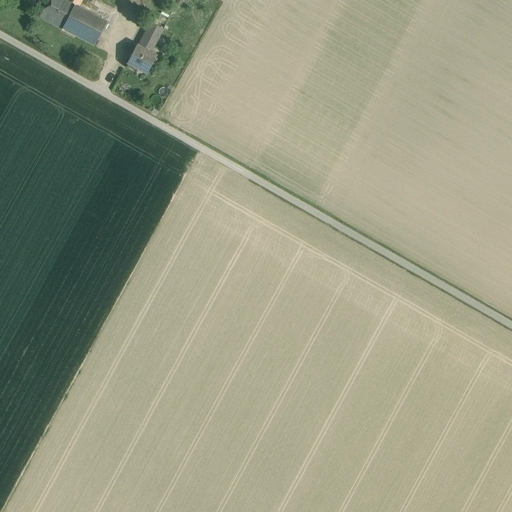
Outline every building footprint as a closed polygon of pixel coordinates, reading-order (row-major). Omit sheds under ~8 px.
[(67,0),(48,0),(39,17),(61,29),(75,4),(67,0)] [(79,7),(75,4),(61,29),(94,47),(107,22),(79,7)] [(151,23),(141,42),(153,49),(163,30),(151,23)] [(153,49),(141,42),(138,47),(150,53),(153,49)] [(138,47),(136,46),(127,64),(147,74),(156,56),(150,53),(138,47)]
